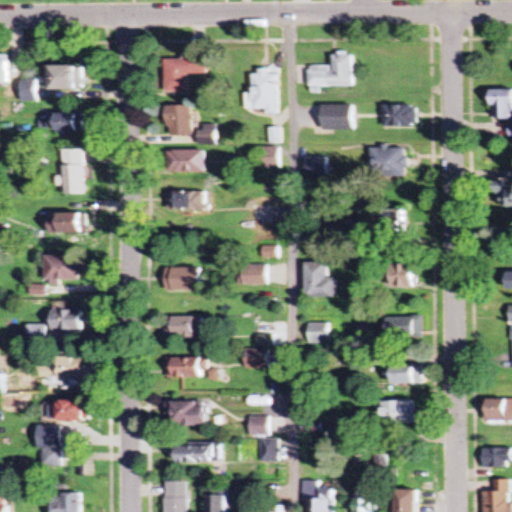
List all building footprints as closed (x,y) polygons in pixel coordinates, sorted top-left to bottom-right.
[(0,82),(8,83),(8,56),(0,55),(0,82)] [(188,92),(188,74),(206,74),(206,55),(184,55),(184,60),(166,60),(166,92),(188,92)] [(354,87),(354,55),(333,55),(333,66),(308,66),(308,87),(354,87)] [(85,90),(85,66),(52,66),(52,90),(85,90)] [(252,75),(251,111),(278,111),(278,71),(260,71),(260,75),(252,75)] [(24,102),(37,102),(37,81),(24,81),(24,102)] [(493,119),(511,118),(511,90),(493,90),(493,119)] [(353,130),(352,105),(321,105),(321,130),(353,130)] [(167,106),(167,137),(192,137),(192,106),(167,106)] [(417,126),(417,106),(383,106),(383,126),(417,126)] [(50,132),(82,132),(82,114),(50,114),(50,132)] [(215,145),(215,125),(198,125),(198,145),(215,145)] [(259,169),(279,169),(279,148),(259,148),(259,169)] [(328,148),(312,148),(312,160),(328,160),(328,148)] [(406,177),(406,148),(371,148),(371,177),(406,177)] [(83,150),(63,150),(63,195),(83,195),(83,150)] [(204,174),(204,151),(167,151),(167,174),(204,174)] [(511,172),(496,173),(496,195),(505,195),(505,206),(511,206),(511,172)] [(168,212),(205,211),(204,193),(167,193),(168,212)] [(272,206),(252,206),(252,227),(272,227),(272,206)] [(85,234),(86,215),(48,214),(48,234),(85,234)] [(264,259),(278,259),(278,248),(264,248),(264,259)] [(75,284),(75,256),(45,256),(45,284),(75,284)] [(307,298),(336,298),(336,280),(327,280),(327,264),(307,264),(307,298)] [(391,266),(391,288),(414,288),(414,266),(391,266)] [(268,267),(239,267),(239,286),(268,286),(268,267)] [(200,290),(200,269),(172,269),(172,290),(200,290)] [(82,331),(82,312),(52,312),(52,331),(82,331)] [(167,318),(167,337),(205,337),(205,318),(167,318)] [(422,318),(390,318),(390,341),(422,341),(422,318)] [(329,345),(329,324),(310,324),(310,345),(329,345)] [(28,326),(28,341),(47,341),(47,326),(28,326)] [(269,369),(269,350),(247,350),(247,369),(269,369)] [(85,380),(85,357),(40,357),(40,380),(85,380)] [(168,379),(209,379),(209,359),(168,359),(168,379)] [(422,366),(391,366),(391,385),(422,385),(422,366)] [(482,422),(511,421),(511,400),(482,400),(482,422)] [(90,402),(49,402),(49,421),(90,421),(90,402)] [(167,416),(173,416),(173,427),(208,427),(208,403),(167,403),(167,416)] [(414,403),(381,403),(381,427),(414,427),(414,403)] [(252,418),(252,436),(269,436),(269,418),(252,418)] [(61,466),(61,427),(38,427),(38,466),(61,466)] [(261,462),(279,462),(279,440),(261,440),(261,462)] [(221,447),(178,447),(178,463),(221,463),(221,447)] [(510,469),(510,449),(481,449),(481,469),(510,469)] [(508,511),(508,480),(493,480),(493,492),(482,492),(481,511),(508,511)] [(321,482),(304,482),(304,502),(310,502),(310,511),(332,511),(332,489),(321,489),(321,482)] [(165,511),(188,511),(189,484),(166,484),(165,511)] [(376,511),(376,487),(355,487),(355,511),(376,511)] [(395,511),(416,511),(417,491),(395,491),(395,511)] [(51,511),(81,511),(82,495),(52,495),(51,511)] [(208,511),(227,511),(228,497),(208,497),(208,511)]
